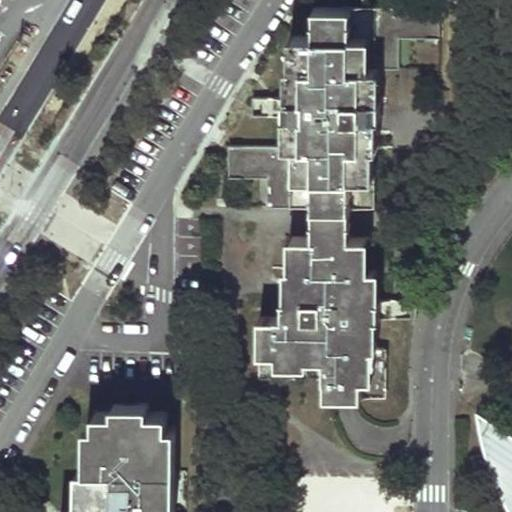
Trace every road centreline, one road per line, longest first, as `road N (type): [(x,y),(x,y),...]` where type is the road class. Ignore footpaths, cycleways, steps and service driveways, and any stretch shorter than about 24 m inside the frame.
road 1 (residential): [(0,461),(275,0)]
road 2 (residential): [(511,190),(466,248),(442,314),(429,387),(429,511)]
road 3 (secondary): [(0,269),(166,0)]
road 4 (secondary): [(84,0),(0,139)]
